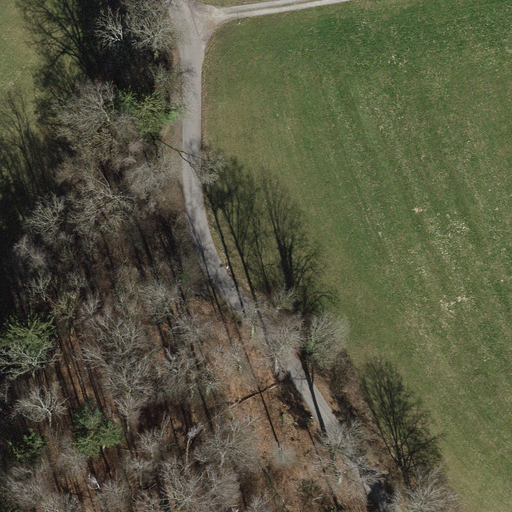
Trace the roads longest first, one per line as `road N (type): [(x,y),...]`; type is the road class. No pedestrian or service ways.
road 1 (unclassified): [(395,511),(260,338),(203,244),(188,134),(187,24),(175,0)]
road 2 (track): [(187,24),(316,0)]
